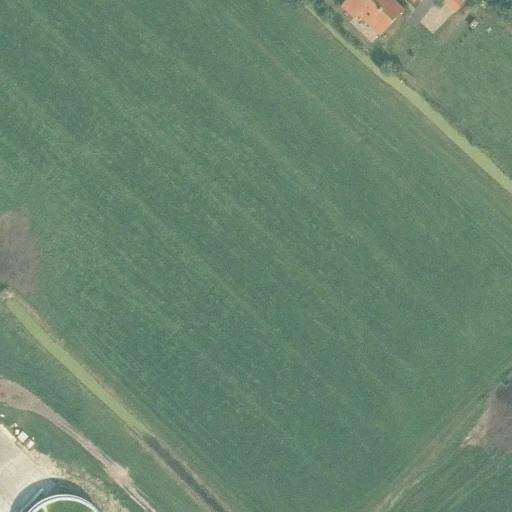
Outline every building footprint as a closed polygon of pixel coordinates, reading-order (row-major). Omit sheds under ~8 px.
[(353,21),(357,17),(379,38),(400,15),(384,0),(350,0),(341,10),(353,21)] [(454,10),(461,3),(457,0),(447,0),(445,2),(454,10)] [(13,438),(5,446),(52,496),(60,488),(13,438)] [(6,469),(47,511),(55,503),(14,462),(6,469)] [(37,511),(0,473),(0,490),(9,500),(3,506),(8,511),(37,511)]
